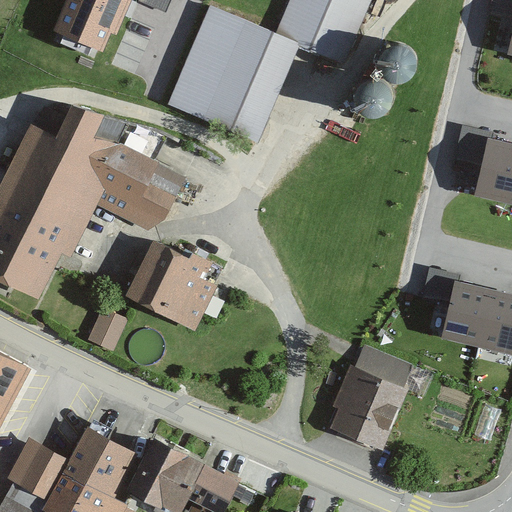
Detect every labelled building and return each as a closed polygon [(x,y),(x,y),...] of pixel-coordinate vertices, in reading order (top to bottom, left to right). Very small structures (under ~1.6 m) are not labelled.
[(127,0),(69,0),(54,37),(102,57),(127,0)] [(143,0),(166,10),(170,0),(143,0)] [(368,0),(288,0),(276,30),(295,38),(344,58),(368,0)] [(276,30),(209,3),(170,99),(255,134),(295,38),(276,30)] [(50,128),(28,118),(0,177),(0,280),(36,297),(60,244),(71,249),(94,198),(156,227),(173,191),(144,178),(153,158),(118,142),(128,122),(66,93),(50,128)] [(511,144),(487,139),(475,198),(511,205),(511,144)] [(212,261),(148,234),(121,296),(196,329),(216,282),(206,277),(212,261)] [(511,292),(454,279),(441,336),(511,352),(511,292)] [(103,304),(88,336),(116,349),(131,316),(103,304)] [(0,425),(31,363),(0,348),(0,425)] [(407,385),(351,363),(328,422),(384,444),(407,385)] [(69,456),(28,436),(9,474),(49,494),(42,507),(53,511),(122,511),(129,499),(114,492),(136,447),(85,422),(69,456)] [(226,511),(243,476),(152,434),(128,485),(184,511),(183,511),(226,511)]
